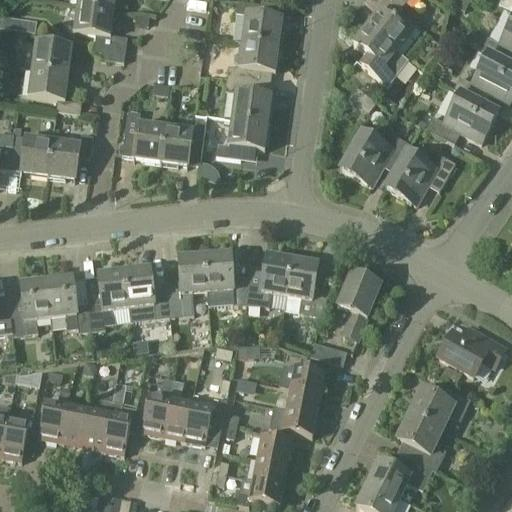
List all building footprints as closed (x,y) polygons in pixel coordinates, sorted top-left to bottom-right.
[(77,0),(76,10),(114,15),(115,0),(77,0)] [(378,18),(365,33),(396,57),(416,32),(398,18),(374,0),(368,0),(363,7),(378,18)] [(374,0),(398,18),(412,0),(374,0)] [(498,10),(511,16),(511,0),(510,0),(502,3),(498,10)] [(243,20),(240,48),(278,53),(283,13),(237,7),(235,19),(243,20)] [(95,40),(94,47),(101,48),(101,52),(125,55),(127,44),(110,42),(114,15),(76,10),(73,37),(95,40)] [(3,19),(0,23),(0,30),(35,36),(37,24),(3,19)] [(149,24),(136,22),(135,33),(147,34),(149,24)] [(480,55),(487,58),(504,67),(509,57),(511,58),(511,24),(498,50),(486,43),(480,55)] [(408,66),(396,57),(365,33),(352,50),(368,62),(360,71),(387,92),(408,66)] [(124,67),(125,55),(101,52),(101,48),(94,47),(93,57),(100,58),(99,64),(124,67)] [(278,53),(240,48),(236,75),(227,73),(226,84),(270,90),(271,79),(274,79),(278,53)] [(31,75),(68,80),(71,53),(34,49),(31,75)] [(453,94),(459,97),(477,107),(483,96),(507,109),(511,99),(511,71),(504,67),(487,58),(471,89),(459,83),(453,94)] [(64,107),(68,80),(31,75),(27,103),(56,106),(55,118),(78,121),(80,109),(64,107)] [(270,90),(226,84),(224,98),(233,99),(230,123),(268,128),(271,104),(268,104),(270,90)] [(347,105),(367,121),(376,109),(356,94),(347,105)] [(496,117),(477,107),(459,97),(442,129),(430,122),(427,128),(424,134),(449,148),(455,136),(479,149),(496,117)] [(133,166),(160,169),(165,132),(138,128),(139,119),(128,117),(121,162),(133,164),(133,166)] [(268,128),(230,123),(226,150),(217,149),(215,162),(240,165),(241,153),(264,156),(268,128)] [(424,134),(427,128),(420,125),(417,130),(424,134)] [(191,135),(165,132),(160,169),(186,173),(187,171),(199,173),(205,127),(191,135)] [(0,173),(9,174),(14,141),(0,138),(0,173)] [(394,174),(405,157),(408,150),(397,144),(390,156),(360,138),(339,175),(370,192),(384,168),(394,174)] [(52,146),(14,141),(9,174),(21,176),(20,179),(47,183),(52,146)] [(79,149),(52,146),(47,183),(74,187),(77,164),(89,165),(92,142),(80,141),(79,149)] [(435,174),(405,157),(394,174),(383,193),(414,211),(428,186),(440,193),(454,169),(441,162),(435,174)] [(233,311),(245,311),(246,283),(231,283),(229,259),(203,261),(206,299),(221,298),(222,312),(233,311)] [(179,293),(165,295),(167,314),(168,324),(192,321),(191,300),(206,299),(203,261),(177,263),(179,293)] [(256,312),(269,314),(271,300),(286,302),(292,266),(266,261),(263,277),(247,276),(247,283),(246,283),(245,311),(256,312)] [(318,270),(292,266),(286,302),(300,304),(298,319),(321,323),(329,295),(314,293),(318,270)] [(125,296),(127,314),(142,312),(144,326),(168,324),(167,314),(165,295),(151,297),(148,274),(123,277),(125,296)] [(99,307),(86,309),(87,317),(87,320),(89,337),(104,335),(104,331),(114,330),(113,316),(127,314),(125,296),(123,277),(96,281),(99,307)] [(352,319),(342,341),(357,348),(381,292),(351,279),(337,313),(352,319)] [(87,317),(86,309),(74,311),(70,284),(45,287),(49,323),(65,322),(67,335),(77,334),(77,338),(89,337),(87,320),(87,317)] [(9,320),(11,340),(11,342),(37,339),(35,325),(49,323),(45,287),(19,290),(22,318),(9,320)] [(0,341),(11,340),(9,320),(7,309),(0,309),(0,341)] [(474,384),(482,369),(493,376),(504,356),(482,343),(476,354),(451,340),(438,364),(474,384)] [(248,342),(247,349),(255,350),(256,343),(248,342)] [(95,350),(96,363),(107,362),(107,361),(110,361),(109,353),(106,353),(105,349),(95,350)] [(346,359),(314,349),(310,363),(342,373),(346,359)] [(255,357),(240,353),(237,367),(252,370),(255,357)] [(85,367),(82,379),(94,381),(96,369),(85,367)] [(121,369),(119,379),(127,381),(129,370),(121,369)] [(278,393),(290,396),(320,402),(324,381),(283,372),(278,393)] [(47,386),(61,388),(63,379),(49,376),(47,386)] [(44,378),(16,381),(14,390),(41,395),(44,378)] [(14,391),(14,390),(16,381),(6,383),(5,389),(14,391)] [(222,385),(220,395),(228,397),(230,387),(222,385)] [(246,387),(237,385),(235,397),(243,399),(246,387)] [(140,440),(162,444),(173,388),(163,386),(159,405),(147,403),(140,440)] [(183,390),(173,388),(162,444),(183,448),(191,411),(179,409),(183,390)] [(408,421),(442,438),(449,423),(460,428),(470,407),(437,392),(432,403),(419,398),(408,421)] [(115,396),(110,396),(101,405),(111,408),(112,408),(115,396)] [(290,396),(285,417),(297,420),(315,424),(320,402),(290,396)] [(37,445),(59,450),(67,413),(69,399),(60,398),(57,411),(45,408),(37,445)] [(201,413),(191,411),(183,448),(205,452),(210,431),(221,433),(226,408),(203,403),(201,413)] [(99,419),(88,417),(80,454),(101,458),(111,408),(101,405),(99,419)] [(112,408),(111,408),(101,458),(123,462),(131,425),(120,423),(122,410),(112,408)] [(0,411),(0,461),(7,427),(10,413),(0,411)] [(88,417),(67,413),(59,450),(80,454),(88,417)] [(311,445),(315,424),(297,420),(285,417),(275,415),(270,437),(311,445)] [(230,421),(228,432),(236,434),(238,423),(230,421)] [(408,421),(396,446),(409,452),(403,464),(407,465),(432,478),(435,479),(445,458),(435,453),(442,438),(408,421)] [(28,432),(7,427),(0,461),(0,463),(21,468),(28,432)] [(236,434),(228,432),(225,444),(233,446),(236,434)] [(257,466),(287,472),(291,450),(262,444),(257,466)] [(378,467),(367,490),(399,506),(407,491),(422,498),(432,478),(407,465),(400,478),(378,467)] [(257,466),(253,487),(282,493),(287,472),(257,466)] [(220,468),(217,480),(225,482),(228,470),(220,468)] [(225,482),(217,480),(213,479),(211,489),(215,490),(215,492),(223,494),(225,482)] [(263,511),(278,511),(282,493),(253,487),(250,501),(239,499),(236,511),(249,511),(250,509),(263,511)] [(367,490),(356,511),(396,511),(399,506),(367,490)]
